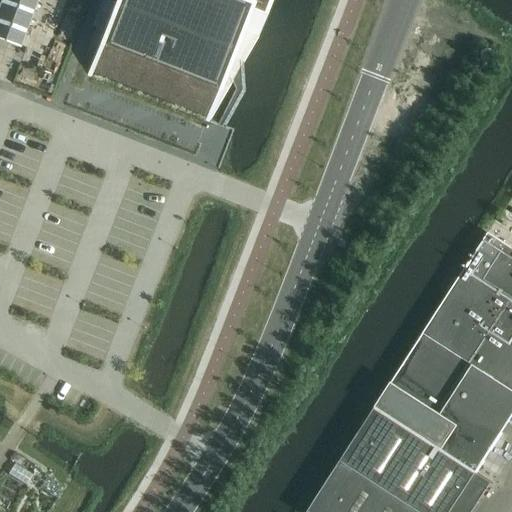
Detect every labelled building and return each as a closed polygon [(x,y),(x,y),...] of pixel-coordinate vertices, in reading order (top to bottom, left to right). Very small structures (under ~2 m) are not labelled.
[(2,0),(0,8),(0,39),(20,47),(37,0),(2,0)] [(116,0),(92,63),(88,75),(210,122),(210,120),(209,120),(229,68),(243,32),(259,38),(273,0),(116,0)] [(425,335),(377,409),(420,438),(477,475),(483,466),(511,421),(511,248),(490,234),(425,335)] [(343,461),(342,463),(417,511),(453,511),(475,478),(477,475),(420,438),(377,409),(343,461)] [(342,463),(310,511),(417,511),(342,463)]
